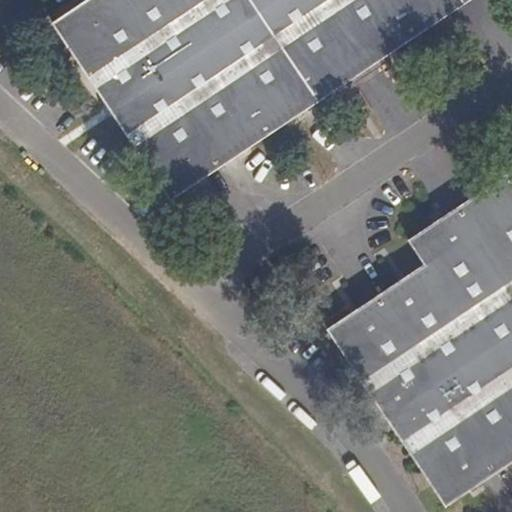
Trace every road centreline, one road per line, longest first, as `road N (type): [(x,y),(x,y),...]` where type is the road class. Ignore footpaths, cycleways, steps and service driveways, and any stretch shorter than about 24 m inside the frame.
road 1 (unclassified): [(197,286),(511,75)]
road 2 (unclassified): [(409,511),(346,418),(197,286)]
road 3 (unclassified): [(197,286),(0,105)]
